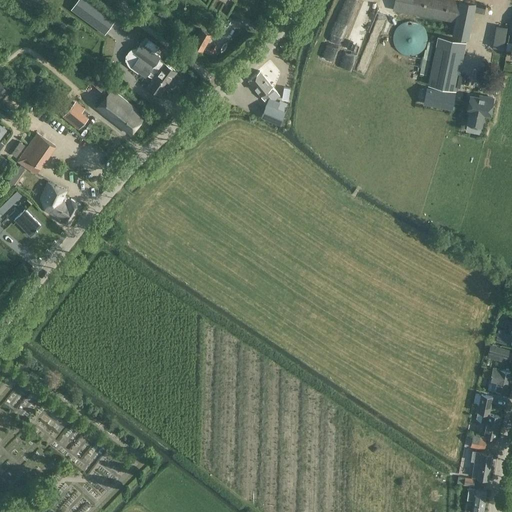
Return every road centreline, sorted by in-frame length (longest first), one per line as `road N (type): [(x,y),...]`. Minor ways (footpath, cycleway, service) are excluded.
road 1 (tertiary): [(0,335),(121,186),(265,50),(299,0)]
road 2 (track): [(223,87),(130,12),(137,0)]
